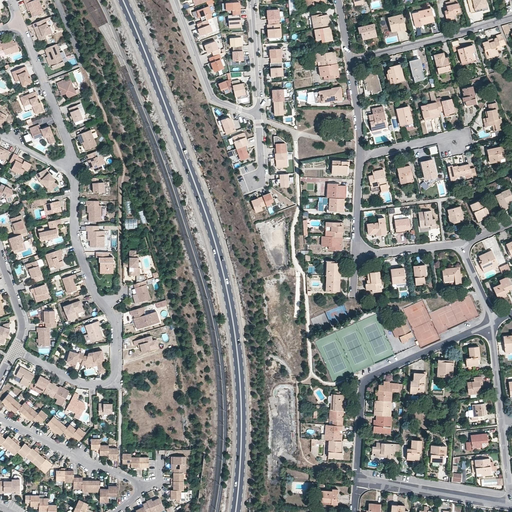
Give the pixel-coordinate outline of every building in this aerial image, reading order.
[(27,3),(30,10),(33,18),(44,14),(38,0),(32,2),(30,0),(24,0),(26,4),(27,3)] [(449,0),(450,2),(445,3),(447,10),(444,11),(446,17),(449,17),(449,19),(454,18),(454,15),(453,13),(457,12),(457,14),(460,13),(456,0),(449,0)] [(487,9),(484,0),(468,0),(471,13),(480,11),(479,8),(481,8),(482,10),(487,9)] [(239,2),(225,3),(227,9),(233,9),(233,15),(239,15),(239,2)] [(209,6),(195,11),(198,18),(202,16),(203,20),(213,17),(209,6)] [(433,18),(431,9),(412,13),(416,27),(421,25),(420,21),(433,18)] [(278,10),(267,11),(268,25),(279,24),(278,10)] [(397,16),(397,18),(394,19),(393,17),(388,18),(390,29),(399,27),(400,30),(400,31),(406,30),(402,14),(397,16)] [(328,15),(322,16),(319,16),(318,15),(312,16),(313,24),(314,29),(330,27),(328,15)] [(241,16),(228,16),(229,27),(241,27),(241,16)] [(50,27),(49,28),(45,19),(34,23),(36,28),(35,29),(38,36),(41,35),(43,34),(44,36),(52,33),(50,27)] [(207,21),(197,25),(200,35),(211,31),(207,21)] [(279,24),(268,25),(269,38),(280,37),(279,24)] [(371,38),(377,36),(374,24),(361,27),(361,30),(360,31),(362,38),(371,36),(371,38)] [(511,31),(507,24),(502,26),(505,34),(510,32),(511,31)] [(330,31),(330,27),(314,29),(316,40),(321,39),(321,42),(331,40),(329,31),(330,31)] [(505,44),(501,34),(496,35),(496,37),(499,46),(505,44)] [(242,37),(231,37),(231,46),(235,46),(234,51),(243,50),(242,37)] [(493,39),(493,41),(489,43),(488,41),(482,43),(485,51),(487,51),(489,56),(497,53),(496,50),(500,49),(499,46),(496,37),(493,39)] [(0,43),(0,54),(0,56),(1,57),(12,52),(11,51),(14,50),(15,52),(19,51),(16,42),(14,43),(12,40),(2,44),(1,43),(0,43)] [(221,53),(215,42),(206,46),(209,53),(212,52),(214,56),(221,53)] [(54,70),(65,65),(60,52),(57,44),(45,48),(48,57),(52,66),(54,70)] [(474,53),(472,45),(460,48),(457,49),(461,63),(470,61),(468,54),(472,53),(474,53)] [(281,49),(270,50),(271,63),(282,62),(281,49)] [(243,50),(233,52),(235,62),(245,60),(243,50)] [(336,63),(334,51),(323,53),(323,54),(320,55),(320,52),(314,53),(316,62),(320,61),(322,61),(323,66),(336,63)] [(214,56),(209,57),(216,71),(223,68),(218,58),(222,56),(221,53),(214,56)] [(444,58),(443,53),(434,55),(437,68),(439,67),(440,72),(450,70),(448,65),(446,65),(444,58)] [(474,60),(472,60),(472,58),(473,57),(472,53),(468,54),(470,61),(461,63),(462,65),(475,61),(474,60)] [(414,80),(423,77),(418,59),(409,61),(414,80)] [(282,62),(271,63),(272,78),(283,78),(282,62)] [(337,67),(336,63),(323,66),(321,66),(318,66),(320,76),(323,75),(328,75),(328,78),(339,76),(338,71),(336,71),(335,68),(337,67)] [(394,65),(394,67),(388,69),(387,70),(388,73),(389,78),(392,77),(393,82),(397,81),(403,80),(399,64),(394,65)] [(11,73),(15,83),(20,81),(22,86),(31,82),(30,78),(28,79),(25,73),(27,72),(25,67),(11,73)] [(380,90),(375,70),(363,73),(364,75),(361,76),(363,86),(366,85),(368,93),(377,91),(380,90)] [(68,97),(76,93),(72,82),(68,73),(63,75),(65,79),(57,83),(58,86),(62,95),(64,94),(65,93),(66,93),(68,97)] [(397,81),(393,82),(392,77),(389,78),(388,73),(386,74),(389,85),(398,83),(397,81)] [(234,92),(231,81),(219,84),(222,91),(234,92)] [(240,86),(239,81),(231,81),(234,92),(235,96),(246,94),(245,88),(244,85),(240,86)] [(377,91),(368,93),(366,85),(363,86),(365,97),(378,93),(377,91)] [(466,106),(476,103),(472,86),(462,89),(464,97),(462,97),(463,101),(465,101),(466,106)] [(340,87),(331,88),(331,89),(313,92),(315,102),(319,102),(334,100),(334,102),(337,102),(337,100),(342,99),(340,87)] [(283,88),(272,90),(273,101),(284,99),(283,88)] [(26,105),(31,103),(35,113),(44,110),(40,101),(38,102),(36,96),(37,95),(35,91),(20,97),(21,101),(24,100),(26,105)] [(284,99),(273,101),(274,115),(283,114),(282,110),(286,109),(284,99)] [(454,112),(451,99),(436,102),(438,112),(444,111),(444,114),(454,112)] [(438,112),(436,102),(420,106),(423,117),(439,114),(438,112)] [(496,103),(488,104),(489,110),(485,111),(487,118),(483,118),(484,122),(486,122),(487,126),(492,125),(494,124),(496,130),(497,130),(501,129),(500,124),(501,124),(500,118),(498,119),(495,109),(497,108),(496,103)] [(81,118),(83,118),(78,107),(77,104),(69,107),(72,114),(73,118),(74,121),(76,120),(81,118)] [(387,126),(383,111),(382,106),(371,108),(373,114),(374,120),(369,121),(372,132),(381,130),(380,128),(387,126)] [(412,122),(408,106),(396,109),(400,125),(405,124),(407,123),(412,122)] [(226,117),(221,120),(226,134),(235,131),(231,119),(226,117)] [(49,126),(44,128),(41,129),(40,128),(39,124),(30,128),(32,134),(34,134),(36,138),(41,136),(47,137),(50,144),(55,141),(49,126)] [(80,138),(81,137),(83,142),(86,149),(97,145),(94,138),(91,129),(78,134),(80,138)] [(232,137),(237,148),(248,144),(243,133),(232,137)] [(277,136),(273,136),(273,146),(277,145),(277,146),(273,147),(273,155),(288,154),(288,142),(277,136)] [(237,148),(234,149),(236,155),(239,154),(241,160),(248,158),(245,151),(249,150),(247,145),(237,148)] [(505,151),(503,146),(487,149),(490,162),(496,161),(496,163),(501,162),(500,159),(506,157),(505,151)] [(0,157),(5,159),(9,151),(5,148),(4,150),(0,147),(0,157)] [(505,151),(506,157),(500,159),(501,162),(510,160),(507,150),(505,151)] [(87,161),(88,160),(91,167),(91,168),(95,166),(96,170),(103,168),(101,164),(98,156),(96,151),(85,155),(87,161)] [(24,160),(23,162),(16,158),(17,156),(18,155),(14,153),(9,162),(13,164),(11,169),(17,173),(18,172),(22,173),(24,169),(27,170),(30,163),(24,160)] [(288,154),(273,155),(274,169),(288,169),(288,154)] [(335,159),(334,161),(347,161),(346,174),(348,174),(349,159),(335,159)] [(346,174),(347,161),(334,161),(332,160),(331,173),(346,174)] [(436,176),(432,160),(421,162),(425,178),(436,176)] [(401,163),(401,164),(402,171),(398,172),(400,183),(413,180),(409,165),(408,165),(408,162),(401,163)] [(471,176),(469,164),(458,166),(458,168),(453,169),(452,166),(452,165),(447,166),(451,180),(455,179),(454,177),(465,175),(465,177),(471,176)] [(42,184),(43,183),(44,182),(48,186),(49,184),(53,188),(57,184),(54,180),(51,177),(52,176),(49,172),(48,173),(46,168),(36,173),(40,180),(40,181),(42,184)] [(386,183),(383,170),(372,172),(373,175),(373,178),(369,179),(372,192),(380,190),(381,191),(388,190),(386,183)] [(288,175),(276,174),(276,186),(288,186),(288,175)] [(92,182),(93,192),(105,191),(104,182),(99,182),(98,176),(91,177),(92,182)] [(44,182),(43,183),(50,191),(53,188),(49,184),(48,186),(44,182)] [(344,185),(337,185),(335,185),(335,184),(327,183),(326,197),(329,197),(343,198),(344,185)] [(0,196),(1,195),(2,193),(5,195),(5,197),(6,201),(10,202),(12,199),(11,194),(12,193),(11,189),(1,184),(0,185),(0,196)] [(511,199),(511,195),(509,188),(495,195),(502,209),(507,207),(507,206),(505,202),(511,199)] [(271,197),(270,193),(263,197),(266,204),(271,202),(272,206),(279,203),(275,195),(271,197)] [(61,211),(59,200),(46,203),(45,197),(33,200),(34,206),(42,204),(44,214),(61,211)] [(266,204),(263,197),(252,202),(257,212),(262,209),(261,206),(266,204)] [(343,203),(343,198),(329,197),(328,205),(328,210),(341,211),(341,203),(343,203)] [(484,207),(480,199),(470,204),(476,218),(484,215),(483,212),(487,210),(485,206),(484,207)] [(89,211),(92,211),(92,216),(89,215),(89,220),(101,220),(101,218),(101,204),(98,204),(98,200),(86,200),(86,205),(88,205),(88,211),(89,211)] [(463,218),(460,206),(448,209),(450,215),(451,222),(457,220),(459,219),(463,218)] [(432,219),(431,210),(418,212),(420,228),(426,227),(425,225),(430,225),(430,226),(430,228),(435,228),(434,219),(432,219)] [(487,210),(483,212),(484,215),(476,218),(477,221),(489,215),(487,210)] [(10,219),(13,226),(15,231),(13,232),(15,236),(27,232),(21,215),(10,219)] [(450,215),(447,215),(449,224),(459,221),(459,219),(457,220),(451,222),(450,215)] [(48,221),(50,230),(44,231),(43,227),(38,228),(40,239),(46,238),(46,237),(51,235),(52,237),(58,235),(55,224),(61,223),(60,218),(48,221)] [(125,228),(137,228),(137,218),(125,219),(125,228)] [(378,218),(378,222),(369,224),(369,228),(369,234),(375,233),(380,233),(380,235),(385,234),(384,218),(378,218)] [(410,228),(408,219),(394,220),(395,230),(406,229),(410,228)] [(325,226),(331,226),(331,236),(341,236),(341,232),(341,227),(342,227),(343,222),(325,222),(325,226)] [(88,236),(91,236),(91,238),(90,238),(90,241),(90,246),(96,246),(96,244),(100,244),(100,242),(104,242),(105,230),(99,230),(99,225),(86,225),(86,230),(88,230),(88,236)] [(13,250),(23,247),(22,243),(24,242),(22,237),(28,235),(27,232),(15,236),(9,238),(10,242),(12,246),(10,246),(12,251),(13,250)] [(341,236),(331,236),(324,236),(321,236),(321,245),(328,246),(328,249),(341,250),(341,236)] [(22,243),(23,247),(13,250),(14,253),(26,249),(24,242),(22,243)] [(45,254),(49,265),(55,263),(56,267),(62,265),(60,260),(63,259),(61,253),(64,252),(62,248),(45,254)] [(140,261),(139,261),(139,253),(136,253),(136,250),(133,250),(129,250),(130,261),(126,262),(127,266),(129,266),(129,274),(136,274),(136,282),(141,281),(144,280),(144,275),(140,275),(140,261)] [(497,264),(491,250),(479,256),(480,260),(481,262),(480,263),(483,271),(497,264)] [(101,262),(106,262),(106,264),(106,265),(103,265),(101,267),(105,272),(108,269),(113,269),(113,257),(109,257),(109,251),(97,251),(96,257),(101,257),(101,262)] [(28,269),(29,268),(30,271),(32,278),(42,274),(37,260),(26,264),(28,269)] [(339,275),(339,262),(331,262),(331,261),(325,261),(324,275),(326,275),(339,275)] [(425,276),(424,264),(413,266),(415,283),(424,281),(424,276),(425,276)] [(459,273),(458,266),(442,268),(443,281),(454,280),(455,283),(460,282),(460,276),(459,273)] [(405,286),(403,269),(399,269),(398,268),(390,269),(392,288),(405,286)] [(380,288),(378,271),(367,272),(368,280),(367,280),(367,283),(368,289),(371,289),(380,288)] [(75,273),(62,277),(67,292),(76,289),(73,278),(76,277),(75,273)] [(339,275),(326,275),(325,285),(325,290),(329,290),(337,290),(337,280),(339,280),(339,275)] [(511,287),(507,277),(499,280),(500,284),(493,287),(497,296),(505,293),(504,291),(509,289),(511,287)] [(136,282),(134,283),(135,287),(136,286),(138,293),(137,293),(135,294),(138,301),(151,297),(146,283),(142,284),(141,281),(136,282)] [(34,296),(36,296),(38,302),(50,298),(45,284),(30,289),(32,293),(33,293),(34,296)] [(155,303),(157,308),(168,304),(166,299),(155,303)] [(83,308),(80,300),(63,305),(68,319),(76,317),(74,310),(83,308)] [(156,310),(147,313),(144,314),(143,311),(146,310),(144,306),(132,310),(133,314),(136,314),(137,316),(134,317),(135,323),(138,322),(140,327),(160,321),(156,310)] [(54,311),(44,311),(44,323),(46,323),(46,327),(50,327),(56,327),(56,322),(55,322),(54,311)] [(98,320),(85,324),(88,333),(90,341),(102,338),(98,325),(99,324),(98,320)] [(412,336),(404,320),(395,324),(397,328),(399,327),(403,335),(399,336),(402,343),(405,342),(404,340),(412,336)] [(0,343),(3,344),(5,338),(6,336),(8,336),(10,329),(8,328),(2,326),(0,325),(0,343)] [(37,332),(38,332),(38,346),(50,346),(50,327),(46,327),(37,328),(37,332)] [(511,332),(511,333),(511,335),(503,336),(504,350),(511,348),(511,332)] [(157,348),(153,334),(147,336),(152,349),(157,348)] [(138,344),(140,344),(141,348),(142,352),(152,349),(147,336),(134,340),(135,345),(138,344)] [(474,365),(479,365),(478,357),(480,356),(479,347),(469,348),(470,358),(466,358),(467,363),(474,362),(474,365)] [(75,363),(76,360),(77,358),(82,360),(83,355),(84,352),(79,351),(78,352),(70,350),(66,361),(75,363)] [(89,365),(89,363),(96,362),(97,363),(97,366),(103,365),(101,356),(103,356),(102,350),(88,352),(88,354),(85,364),(89,365)] [(438,360),(437,376),(452,377),(453,362),(444,362),(444,360),(438,360)] [(20,367),(16,375),(22,378),(19,383),(28,387),(34,376),(29,373),(30,372),(20,367)] [(425,374),(414,373),(414,381),(413,385),(410,384),(410,391),(419,391),(419,388),(424,389),(425,374)] [(34,385),(40,388),(42,385),(45,387),(49,379),(39,375),(34,385)] [(482,377),(474,378),(474,382),(467,382),(469,394),(481,393),(481,387),(480,382),(483,382),(482,377)] [(52,399),(53,396),(58,386),(55,384),(52,383),(53,381),(49,379),(45,387),(43,391),(42,393),(52,399)] [(378,400),(379,400),(392,401),(392,391),(398,391),(399,384),(390,383),(390,382),(384,381),(384,385),(379,385),(379,390),(378,400)] [(55,401),(61,404),(68,390),(59,385),(58,386),(53,396),(57,398),(55,401)] [(77,400),(75,399),(76,398),(78,394),(74,391),(71,397),(66,407),(80,415),(84,406),(84,402),(78,399),(77,400)] [(15,399),(9,394),(2,401),(6,404),(4,406),(7,409),(15,399)] [(332,394),(331,410),(343,411),(344,395),(340,395),(336,395),(332,394)] [(22,405),(15,399),(7,409),(10,411),(12,409),(15,412),(18,409),(22,405)] [(376,415),(391,416),(392,401),(379,400),(378,411),(375,410),(374,415),(376,415)] [(21,414),(23,416),(31,407),(25,402),(22,405),(18,409),(22,412),(21,414)] [(104,414),(104,411),(112,411),(112,403),(108,403),(103,403),(98,402),(98,413),(104,414)] [(486,415),(485,404),(473,405),(474,417),(471,417),(472,421),(478,420),(478,416),(486,415)] [(32,420),(33,419),(38,413),(31,407),(23,416),(26,419),(28,417),(32,420)] [(37,420),(41,423),(48,415),(41,410),(38,413),(33,419),(36,421),(37,420)] [(331,410),(330,410),(330,420),(331,420),(330,425),(341,426),(342,418),(342,415),(344,415),(344,411),(343,411),(331,410)] [(376,415),(376,420),(376,426),(374,426),(373,432),(390,433),(392,416),(391,416),(376,415)] [(60,422),(53,416),(47,423),(51,427),(50,428),(52,431),(60,422)] [(67,427),(60,422),(52,431),(55,433),(57,432),(60,435),(63,432),(67,427)] [(70,424),(67,427),(63,432),(67,435),(65,436),(69,439),(71,436),(77,430),(70,424)] [(343,426),(341,426),(330,425),(326,425),(325,440),(329,440),(339,441),(339,435),(339,430),(342,431),(343,426)] [(79,427),(77,430),(71,436),(74,438),(75,437),(79,440),(86,432),(79,427)] [(487,435),(486,434),(471,435),(471,442),(467,442),(467,451),(472,450),(472,448),(482,447),(482,443),(481,440),(487,440),(487,435)] [(2,443),(8,449),(16,440),(14,438),(12,439),(8,436),(5,439),(2,443)] [(100,438),(91,439),(92,449),(97,449),(97,451),(100,451),(100,445),(100,438)] [(15,455),(18,451),(22,447),(18,444),(19,443),(16,440),(8,449),(15,455)] [(339,441),(329,440),(328,457),(338,457),(338,452),(341,452),(341,441),(339,441)] [(422,440),(412,440),(411,449),(407,448),(407,457),(419,458),(420,452),(421,452),(422,440)] [(25,457),(26,456),(32,448),(29,445),(28,446),(25,443),(22,447),(18,451),(25,457)] [(395,451),(395,444),(377,443),(376,447),(373,447),(372,453),(375,453),(388,454),(387,458),(387,462),(394,462),(395,451)] [(109,445),(100,445),(100,451),(100,455),(106,455),(106,457),(109,457),(109,448),(109,445)] [(446,446),(443,446),(431,445),(431,451),(431,456),(430,461),(443,462),(444,455),(446,455),(446,446)] [(26,456),(32,462),(39,453),(40,452),(37,449),(36,451),(32,448),(26,456)] [(117,448),(109,448),(109,457),(109,458),(114,458),(114,460),(117,460),(117,448)] [(35,464),(39,467),(47,457),(44,455),(43,457),(39,453),(32,462),(35,464)] [(131,454),(123,454),(123,464),(128,464),(128,466),(131,466),(131,457),(131,454)] [(50,460),(47,457),(39,467),(44,471),(46,473),(53,464),(50,461),(50,460)] [(137,469),(140,469),(140,457),(131,457),(131,466),(131,467),(136,467),(137,469)] [(149,466),(149,463),(149,460),(148,457),(140,457),(140,469),(144,469),(144,467),(149,467),(149,466)] [(490,462),(489,459),(475,460),(476,469),(476,473),(481,473),(491,471),(490,467),(490,462)] [(173,469),(173,472),(184,472),(185,472),(185,463),(173,463),(171,463),(171,469),(173,469)] [(56,480),(65,480),(65,470),(65,468),(61,468),(61,470),(56,470),(56,480)] [(74,470),(65,470),(65,480),(65,482),(74,482),(74,477),(74,470)] [(171,478),(171,481),(184,481),(184,472),(173,472),(173,477),(171,478)] [(460,484),(461,473),(452,472),(452,482),(460,484)] [(74,477),(74,482),(74,488),(83,488),(83,480),(83,477),(74,477)] [(0,492),(4,493),(4,491),(12,491),(12,480),(0,479),(0,492)] [(16,494),(20,494),(20,479),(12,479),(12,480),(12,491),(12,492),(16,492),(16,494)] [(92,480),(83,480),(83,488),(83,491),(92,491),(92,480)] [(100,480),(92,480),(92,491),(100,491),(100,489),(100,480)] [(174,485),(173,490),(181,490),(184,490),(184,481),(171,481),(171,484),(174,485)] [(109,485),(109,488),(109,496),(118,496),(118,489),(118,486),(113,486),(113,485),(109,485)] [(322,491),(321,503),(337,504),(338,490),(332,489),(332,491),(322,491)] [(171,494),(171,499),(181,499),(181,490),(173,490),(168,490),(169,494),(171,494)] [(26,503),(31,503),(31,506),(35,506),(35,507),(39,507),(39,498),(39,495),(31,495),(26,495),(26,503)] [(153,500),(151,501),(156,511),(158,511),(164,509),(159,497),(153,500)] [(87,508),(89,504),(83,501),(79,499),(76,507),(86,511),(87,511),(89,509),(87,508)] [(151,511),(156,511),(151,501),(150,499),(146,500),(147,502),(143,504),(144,506),(146,511),(151,511),(152,511),(151,511)] [(369,503),(369,510),(370,510),(369,511),(380,511),(381,504),(369,503)]
